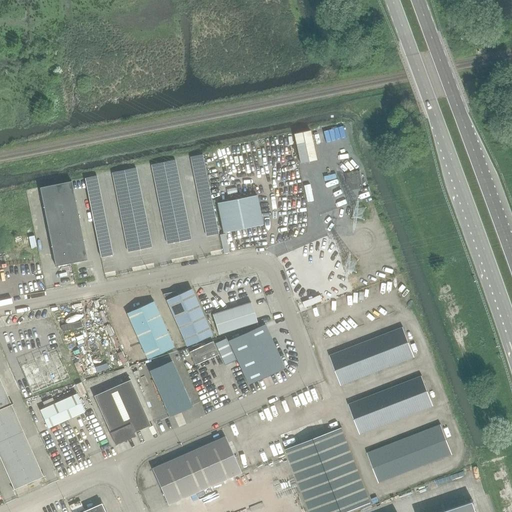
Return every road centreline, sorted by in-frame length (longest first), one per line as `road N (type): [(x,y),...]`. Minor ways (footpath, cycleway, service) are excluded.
road 1 (unclassified): [(115,462),(312,375),(271,268),(244,260),(0,309)]
road 2 (primary): [(391,0),(511,330)]
road 3 (primary): [(511,258),(417,0)]
